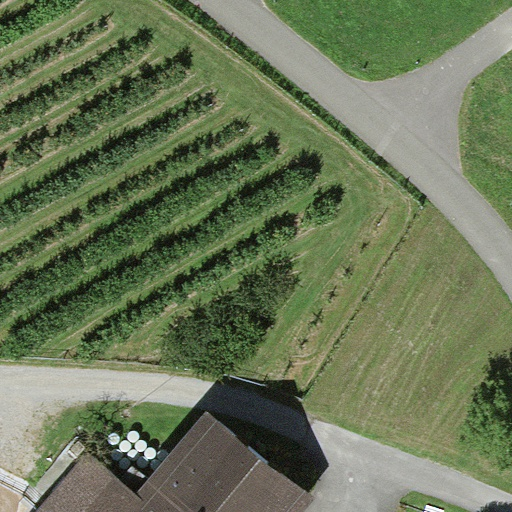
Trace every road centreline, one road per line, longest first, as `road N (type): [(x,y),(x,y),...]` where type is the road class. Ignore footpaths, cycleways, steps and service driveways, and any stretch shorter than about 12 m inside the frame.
road 1 (track): [(0,376),(173,383),(500,511)]
road 2 (unclassified): [(230,0),(388,135),(511,269)]
